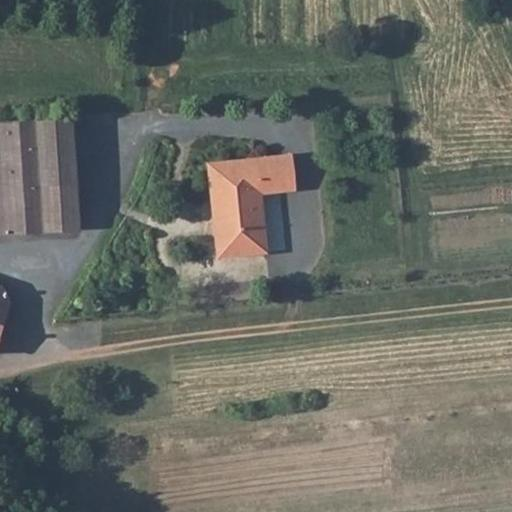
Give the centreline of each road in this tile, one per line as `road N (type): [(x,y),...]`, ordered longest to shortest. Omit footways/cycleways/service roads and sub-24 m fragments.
road 1 (track): [(19,349),(69,362),(278,330),(511,308)]
road 2 (residential): [(28,268),(63,264),(94,234),(104,140)]
